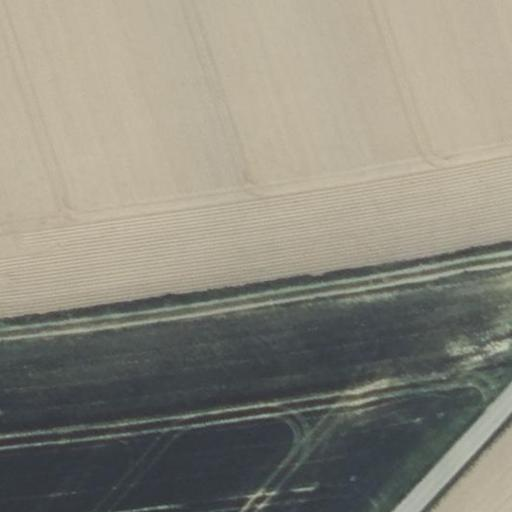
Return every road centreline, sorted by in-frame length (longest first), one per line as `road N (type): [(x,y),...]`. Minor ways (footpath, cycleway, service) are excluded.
road 1 (track): [(0,335),(74,330),(511,255)]
road 2 (tertiary): [(406,511),(511,398)]
